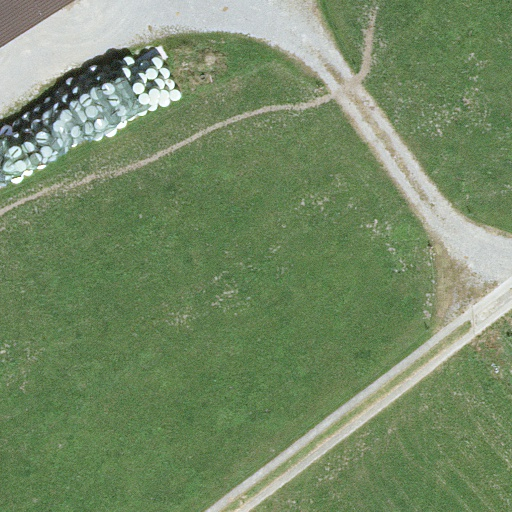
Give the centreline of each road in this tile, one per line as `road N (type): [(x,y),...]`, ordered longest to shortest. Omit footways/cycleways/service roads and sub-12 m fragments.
road 1 (track): [(176,0),(294,22),(511,292)]
road 2 (track): [(228,511),(511,295)]
